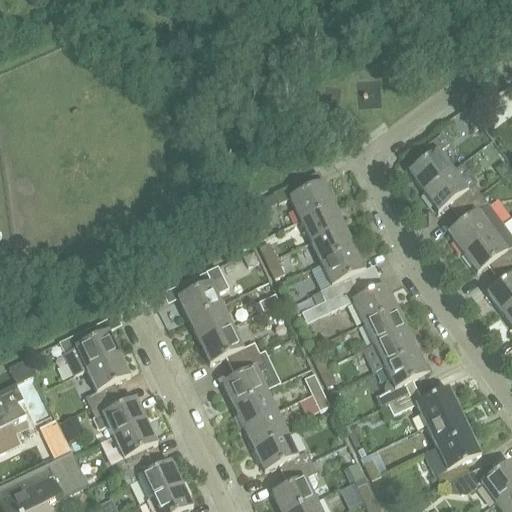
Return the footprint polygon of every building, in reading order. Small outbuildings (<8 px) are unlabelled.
[(408,178),(422,198),(453,175),(438,155),(448,148),(441,139),(416,158),(423,167),(408,178)] [(511,174),(504,165),(495,172),(502,181),(511,174)] [(468,195),(453,175),(422,198),(437,217),(447,210),(454,219),(480,200),(473,191),(468,195)] [(287,203),(298,226),(332,210),(322,188),(306,195),(301,184),(272,198),(277,209),(287,203)] [(501,229),(480,200),(454,219),(461,228),(447,239),(462,259),(492,236),(501,229)] [(343,232),(332,210),(298,226),(309,248),(343,232)] [(511,243),(501,229),(492,236),(462,259),(476,279),(487,271),(494,280),(511,266),(511,243)] [(343,232),(309,248),(319,270),(353,254),(343,232)] [(259,251),(267,267),(277,262),(269,246),(259,251)] [(321,295),(319,296),(324,307),(353,294),(348,283),(364,275),(353,254),(319,270),(311,274),(321,295)] [(254,256),(243,261),(248,271),(259,266),(254,256)] [(285,278),(277,262),(267,267),(275,283),(285,278)] [(511,266),(494,280),(501,289),(486,300),(501,319),(511,310),(511,266)] [(224,288),(221,281),(216,271),(187,285),(192,295),(176,303),(187,325),(221,309),(216,299),(221,297),(224,292),(224,288)] [(357,303),(353,294),(324,307),(317,311),(302,318),(307,327),(350,306),(361,329),(395,312),(384,290),(357,303)] [(319,296),(312,300),(317,311),(324,307),(319,296)] [(275,298),(260,305),(264,315),(280,308),(275,298)] [(187,325),(197,346),(231,330),(221,309),(187,325)] [(511,310),(501,319),(511,334),(511,310)] [(395,312),(361,329),(371,351),(405,334),(395,312)] [(224,361),(229,372),(259,358),(253,346),(242,352),(231,330),(197,346),(208,369),(224,361)] [(82,376),(86,374),(117,359),(107,337),(90,345),(85,334),(56,348),(62,359),(59,360),(69,382),(82,376)] [(416,356),(405,334),(371,351),(360,356),(370,378),(382,373),(416,356)] [(311,359),(319,375),(329,370),(322,354),(311,359)] [(416,356),(382,373),(387,383),(383,385),(381,393),(382,397),(374,401),(379,412),(387,409),(415,395),(411,385),(426,378),(416,356)] [(220,389),(231,411),(266,394),(255,372),(264,368),(259,358),(229,372),(233,382),(220,389)] [(128,381),(117,359),(86,374),(97,396),(83,403),(88,413),(117,399),(112,389),(128,381)] [(337,386),(329,370),(319,375),(327,391),(337,386)] [(304,383),(312,399),(322,394),(314,378),(304,383)] [(14,389),(0,395),(0,457),(17,449),(13,439),(27,432),(15,407),(21,404),(14,389)] [(420,405),(415,395),(387,409),(391,419),(413,409),(424,431),(458,415),(447,392),(420,405)] [(231,411),(241,433),(277,416),(266,394),(231,411)] [(322,394),(312,399),(319,415),(330,410),(322,394)] [(99,421),(110,443),(144,427),(133,404),(122,409),(117,399),(88,413),(93,424),(99,421)] [(468,437),(458,415),(424,431),(434,453),(468,437)] [(277,416),(241,433),(252,455),(287,438),(277,416)] [(77,419),(59,427),(65,441),(67,445),(85,437),(77,419)] [(114,468),(120,479),(148,465),(143,454),(155,449),(144,427),(110,443),(121,465),(114,468)] [(479,458),(468,437),(434,453),(425,458),(441,490),(460,481),(468,477),(462,466),(479,458)] [(276,470),(281,480),(310,466),(305,456),(297,459),(287,438),(252,455),(262,477),(276,470)] [(65,445),(50,452),(55,463),(70,456),(65,445)] [(361,462),(372,485),(388,477),(377,454),(361,462)] [(57,464),(44,470),(0,491),(0,511),(47,511),(61,504),(60,503),(88,490),(72,457),(57,464)] [(315,476),(315,475),(320,472),(316,463),(310,466),(281,480),(286,491),(269,498),(275,511),(298,511),(315,504),(304,482),(315,476)] [(134,484),(145,506),(180,489),(169,466),(153,474),(148,465),(120,479),(124,489),(134,484)] [(494,508),(511,494),(511,470),(508,465),(495,476),(488,467),(468,477),(460,481),(470,494),(479,487),(494,508)] [(356,491),(364,507),(374,502),(366,486),(356,491)] [(188,511),(191,511),(180,489),(145,506),(148,511),(188,511)] [(511,511),(511,494),(494,508),(497,511),(511,511)] [(364,507),(366,511),(378,511),(374,502),(364,507)]
